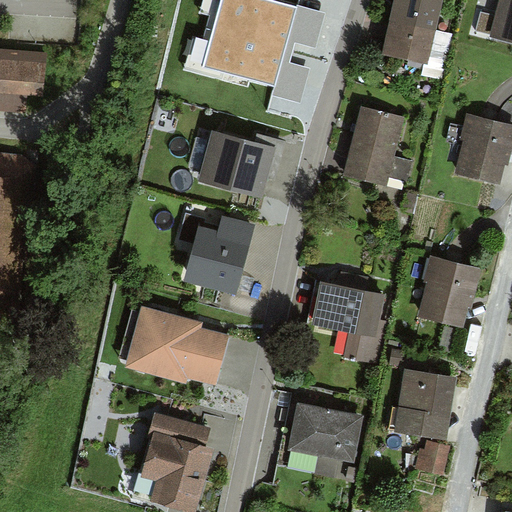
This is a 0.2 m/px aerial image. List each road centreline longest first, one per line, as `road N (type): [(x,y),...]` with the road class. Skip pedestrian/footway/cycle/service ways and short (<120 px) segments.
road 1 (residential): [(359,0),(289,247),(234,511)]
road 2 (track): [(94,82),(20,333),(0,371)]
road 3 (residential): [(511,257),(458,511)]
